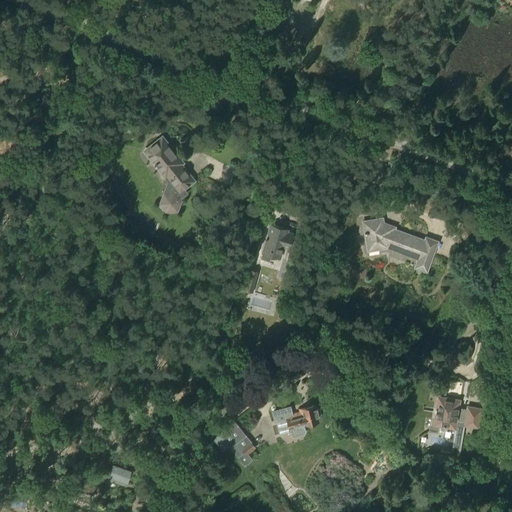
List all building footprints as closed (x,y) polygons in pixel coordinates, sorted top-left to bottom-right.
[(162,137),(147,149),(156,161),(155,161),(157,163),(157,162),(162,168),(161,170),(164,173),(166,173),(166,174),(168,172),(178,184),(174,192),(166,193),(162,202),(168,209),(177,208),(180,200),(178,198),(185,192),(182,188),(193,180),(180,163),(182,162),(167,144),(168,142),(165,138),(163,138),(162,137)] [(382,218),(363,221),(368,250),(388,247),(418,258),(415,266),(426,270),(437,241),(426,237),(425,240),(394,229),(394,227),(383,223),(382,218)] [(267,222),(259,259),(268,261),(269,255),(278,257),(280,245),(284,245),(286,232),(282,231),(283,225),(267,222)] [(248,269),(243,290),(249,292),(255,271),(248,269)] [(437,403),(433,426),(456,429),(457,420),(463,421),(463,425),(478,427),(480,407),(460,404),(461,399),(444,397),(443,404),(437,403)] [(291,416),(286,418),(289,428),(290,428),(291,433),(305,429),(303,424),(306,423),(306,424),(318,421),(317,416),(315,408),(314,405),(300,409),(300,411),(290,414),(291,416)] [(219,434),(229,445),(231,447),(246,435),(235,421),(219,434)] [(189,441),(177,429),(167,439),(179,450),(189,441)] [(219,434),(213,439),(223,451),(229,445),(219,434)] [(246,435),(231,447),(230,448),(238,457),(244,452),(241,450),(252,442),(246,435)] [(244,452),(238,457),(244,464),(250,459),(246,455),(256,447),(252,442),(241,450),(244,452)] [(453,445),(452,453),(460,454),(461,446),(453,445)] [(113,465),(109,477),(127,484),(132,471),(113,465)]
